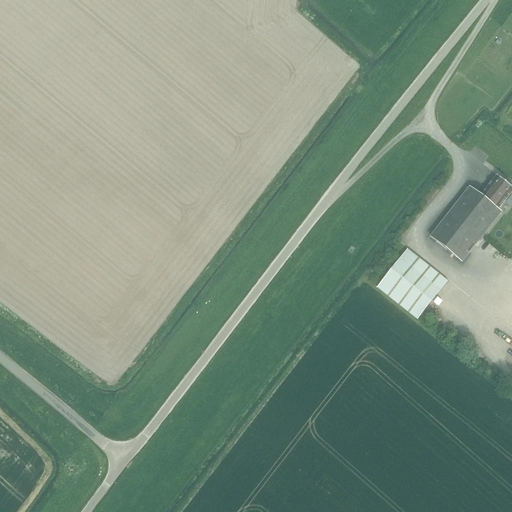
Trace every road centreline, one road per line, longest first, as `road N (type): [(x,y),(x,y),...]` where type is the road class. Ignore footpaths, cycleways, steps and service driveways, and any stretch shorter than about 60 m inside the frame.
road 1 (unclassified): [(125,461),(486,0)]
road 2 (unclassified): [(125,461),(0,356)]
